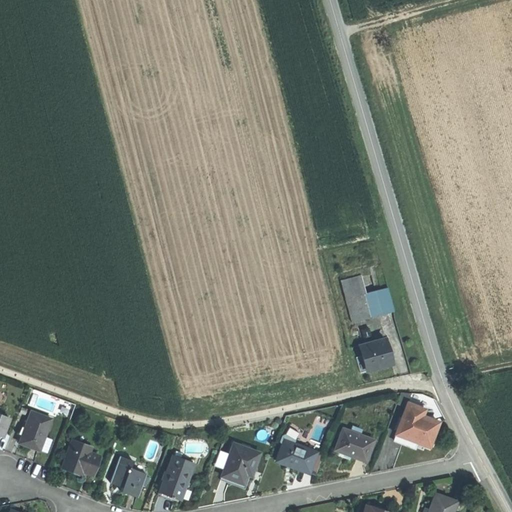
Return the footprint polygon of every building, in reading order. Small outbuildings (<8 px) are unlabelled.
[(371,317),(365,294),(361,278),(342,283),(353,322),(371,317)] [(387,288),(365,294),(371,317),(393,311),(387,288)] [(360,373),(392,364),(389,351),(385,338),(360,345),(362,356),(356,357),(360,373)] [(408,396),(400,393),(396,404),(402,406),(404,400),(407,400),(408,396)] [(407,438),(426,446),(436,421),(420,415),(423,406),(416,403),(415,405),(406,402),(394,433),(407,438)] [(40,450),(45,436),(52,419),(31,411),(19,444),(29,448),(39,451),(40,450)] [(0,436),(2,437),(9,418),(0,414),(0,436)] [(346,454),(364,461),(372,439),(341,428),(333,449),(346,454)] [(290,442),(291,443),(292,440),(280,435),(277,442),(280,444),(281,442),(289,445),(290,442)] [(51,439),(45,436),(40,450),(46,452),(51,439)] [(61,468),(73,473),(74,469),(82,472),(91,476),(99,457),(89,453),(91,448),(72,441),(61,468)] [(307,471),(314,452),(291,443),(290,442),(289,445),(281,442),(280,444),(274,460),(289,465),(306,472),(307,471)] [(231,481),(241,485),(245,475),(250,476),(258,453),(232,444),(220,477),(231,481)] [(315,474),(324,451),(315,448),(314,452),(307,471),(315,474)] [(187,481),(194,464),(172,456),(158,493),(164,495),(169,497),(169,498),(173,500),(173,498),(178,500),(185,481),(187,481)] [(128,494),(137,498),(145,475),(130,469),(132,462),(119,457),(109,483),(122,488),(120,491),(128,494)] [(426,511),(451,511),(456,502),(446,498),(434,494),(426,511)]
